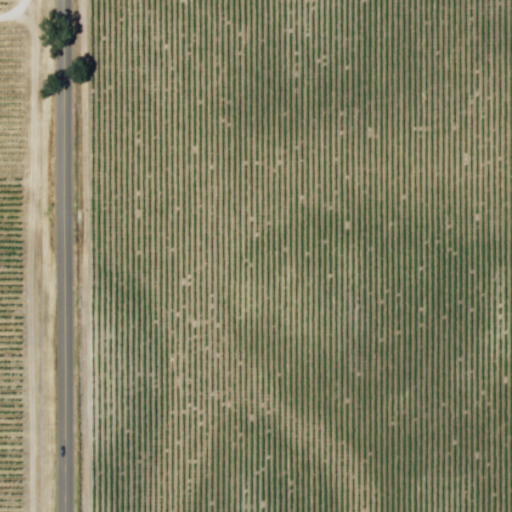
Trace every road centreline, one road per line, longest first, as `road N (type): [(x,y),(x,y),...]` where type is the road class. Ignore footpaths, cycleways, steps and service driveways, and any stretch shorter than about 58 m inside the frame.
road 1 (track): [(88,511),(86,0)]
road 2 (secondary): [(63,511),(65,0)]
